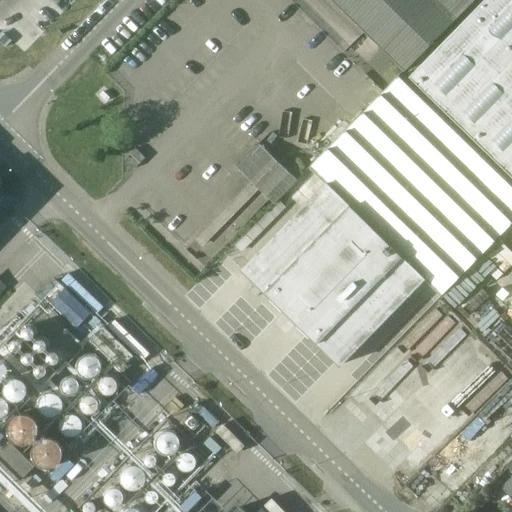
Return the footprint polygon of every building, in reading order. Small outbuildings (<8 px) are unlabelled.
[(511,0),(484,0),(405,81),(404,82),(398,77),(310,167),(326,183),(242,269),(339,365),(423,278),(439,294),(511,219),(511,0)] [(472,0),(331,0),(403,71),(472,0)] [(236,166),(274,203),(296,179),(258,143),(236,166)] [(136,148),(125,159),(135,168),(145,157),(136,148)] [(26,341),(28,341),(29,341),(31,340),(33,339),(34,337),(34,336),(34,334),(33,332),(32,330),(30,329),(28,329),(26,329),(24,331),(22,332),(22,334),(22,336),(23,338),(24,340),(26,341)] [(38,353),(40,353),(42,353),(43,352),(45,351),(46,349),(46,347),(46,345),(45,343),(44,342),(42,341),(40,341),(38,341),(36,342),(35,344),(34,346),(34,348),(35,350),(36,352),(38,353)] [(13,354),(15,355),(17,355),(18,354),(20,353),(21,351),(21,349),(21,347),(20,345),(19,344),(17,343),(15,342),(13,343),(11,344),(10,346),(9,348),(9,350),(10,352),(11,353),(13,354)] [(51,366),(53,366),(55,366),(56,365),(58,364),(59,362),(59,360),(59,359),(58,357),(57,355),(55,354),(53,354),(51,354),(49,356),(48,357),(47,359),(47,361),(48,363),(49,365),(51,366)] [(25,367),(27,367),(29,367),(31,366),(32,365),(33,363),(34,361),(33,359),(33,357),(31,356),(29,355),(27,355),(25,355),(23,356),(22,358),(21,360),(21,362),(22,364),(24,366),(25,367)] [(84,379),(87,380),(91,380),(95,379),(98,376),(100,373),(101,369),(101,365),(100,361),(97,358),(93,356),(89,355),(85,356),(81,358),(78,361),(76,365),(76,370),(78,374),(80,377),(84,379)] [(37,379),(39,380),(41,379),(43,379),(44,377),(45,376),(46,374),(46,372),(45,370),(43,369),(42,368),(39,367),(37,368),(35,369),(34,370),(33,372),(33,375),(34,377),(36,378),(37,379)] [(66,397),(69,398),(72,397),(75,396),(78,394),(80,391),(80,388),(80,385),(79,382),(77,380),(74,378),(70,378),(67,378),(64,380),(62,382),(61,385),(60,389),(61,392),(63,395),(66,397)] [(105,397),(108,397),(112,397),(114,395),(117,392),(118,389),(118,386),(117,383),(115,381),(112,379),(109,378),(106,378),(103,379),(101,381),(99,384),(98,387),(99,390),(100,393),(102,395),(105,397)] [(9,403),(13,404),(17,404),(20,402),(23,400),(25,397),(25,393),(25,389),(23,386),(20,384),(17,382),(13,382),(10,383),(7,385),(5,388),(4,391),(4,394),(4,398),(6,400),(9,403)] [(47,418),(51,419),(55,418),(59,416),(61,413),(62,409),(62,405),(61,401),(58,398),(55,396),(51,395),(48,395),(44,397),(41,400),(39,403),(39,406),(39,410),(41,414),(43,416),(47,418)] [(85,413),(87,414),(90,414),(92,413),(95,411),(96,409),(97,407),(97,404),(96,401),(94,399),(91,398),(88,397),(86,398),(83,399),(81,401),(80,404),(80,407),(81,410),(82,412),(85,413)] [(66,437),(69,438),(73,438),(76,437),(79,435),(81,432),(82,428),(82,425),(81,422),(78,419),(75,417),(71,416),(68,416),(64,418),(61,421),(60,425),(60,428),(61,432),(63,435),(66,437)] [(18,446),(23,447),(27,446),(32,443),(35,440),(37,435),(37,430),(35,425),(32,422),(28,419),(24,418),(19,418),(15,420),(11,423),(9,427),(8,431),(8,436),(10,440),(13,443),(18,446)] [(163,458),(168,458),(172,457),(175,455),(178,451),(179,447),(179,443),(178,439),(175,436),(171,434),(167,433),(163,433),(160,435),(157,438),(155,441),(154,445),(155,449),(157,453),(159,456),(163,458)] [(40,469),(45,470),(49,470),(54,468),(58,465),(60,461),(62,457),(61,452),(59,448),(56,444),(52,441),(47,440),(42,441),(37,443),(34,447),(32,452),(31,457),(33,462),(36,466),(40,469)] [(10,442),(0,452),(0,461),(20,481),(34,466),(10,442)] [(184,472),(187,472),(190,471),(192,470),(194,467),(195,464),(194,461),(193,458),(191,456),(188,455),(185,454),(182,455),(180,456),(178,458),(177,461),(176,464),(177,467),(179,469),(181,471),(184,472)] [(149,469),(151,469),(153,468),(155,467),(156,465),(157,463),(157,461),(156,459),(155,457),(153,456),(151,456),(149,456),(147,457),(145,458),(144,460),(144,463),(144,465),(145,466),(147,468),(149,469)] [(511,462),(507,467),(511,471),(511,476),(502,487),(511,497),(511,462)] [(145,485),(146,481),(145,477),(143,473),(140,470),(136,468),(132,468),(128,469),(124,471),(121,474),(120,478),(120,482),(121,486),(124,490),(127,492),(131,493),(135,493),(139,491),(142,489),(145,485)] [(167,487),(169,488),(171,488),(173,487),(175,485),(176,483),(177,481),(176,479),(175,477),(174,476),(172,474),(170,474),(167,474),(165,476),(164,477),(163,480),(163,482),(164,484),(165,486),(167,487)] [(111,508),(114,509),(117,509),(120,507),(122,505),(124,503),(124,500),(124,497),(122,494),(120,491),(117,490),(114,490),(111,490),(108,492),(106,494),(105,498),(105,501),(106,504),(108,506),(111,508)] [(159,502),(160,500),(160,497),(159,495),(157,493),(155,492),(153,492),(151,492),(149,493),(147,494),(145,496),(145,499),(145,501),(147,504),(148,505),(151,506),(154,506),(156,506),(158,504),(159,502)] [(289,511),(272,495),(256,511),(289,511)]
